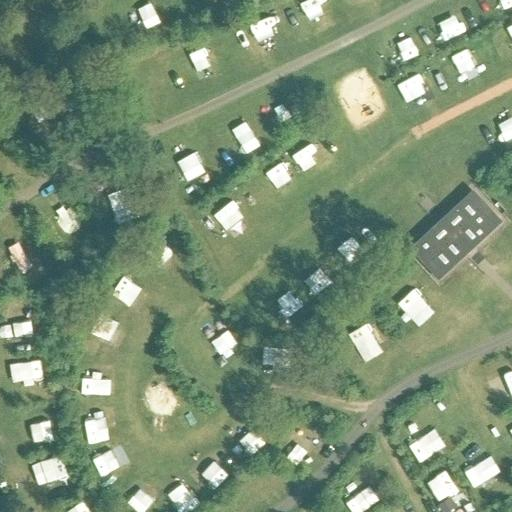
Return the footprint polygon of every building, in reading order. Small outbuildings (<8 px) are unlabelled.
[(410,250),(439,281),(503,222),(474,191),(410,250)] [(160,235),(146,247),(165,270),(179,258),(160,235)] [(407,284),(395,302),(413,315),(426,298),(407,284)] [(112,341),(119,320),(100,314),(93,334),(112,341)] [(222,321),(202,337),(215,354),(235,339),(222,321)] [(511,381),(500,384),(504,403),(511,401),(511,381)] [(411,441),(420,460),(448,446),(439,428),(411,441)] [(218,489),(238,469),(216,446),(195,466),(218,489)] [(62,452),(41,457),(46,478),(67,474),(62,452)] [(246,477),(264,501),(282,487),(265,464),(246,477)] [(472,478),(479,491),(496,482),(489,468),(472,478)] [(370,478),(345,496),(357,511),(358,511),(382,494),(370,478)] [(171,486),(180,508),(193,503),(184,481),(171,486)] [(91,511),(86,500),(61,510),(61,511),(91,511)]
